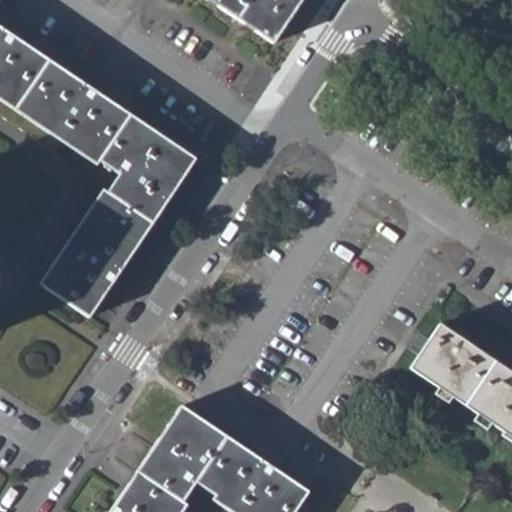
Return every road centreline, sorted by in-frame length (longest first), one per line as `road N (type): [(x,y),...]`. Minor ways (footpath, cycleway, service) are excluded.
road 1 (residential): [(285,126),(60,460)]
road 2 (residential): [(511,263),(321,135),(285,126)]
road 3 (residential): [(285,126),(227,113),(108,33)]
road 4 (residential): [(511,124),(357,26)]
road 5 (residential): [(357,26),(285,126)]
